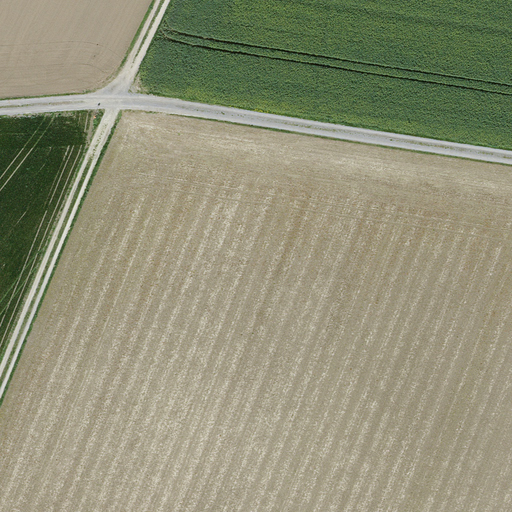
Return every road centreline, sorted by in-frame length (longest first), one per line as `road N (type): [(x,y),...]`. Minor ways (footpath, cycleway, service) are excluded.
road 1 (track): [(511,162),(118,104),(166,0)]
road 2 (track): [(0,385),(118,104)]
